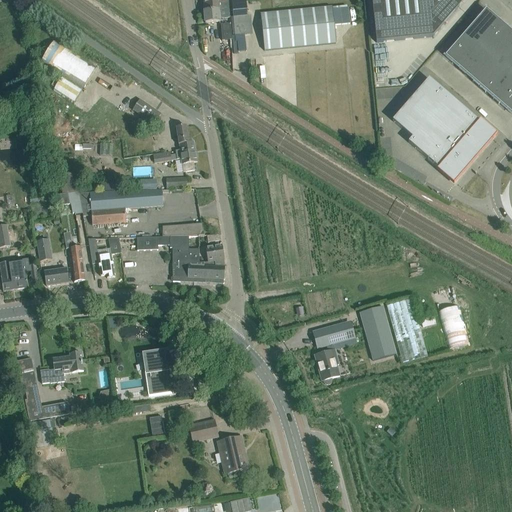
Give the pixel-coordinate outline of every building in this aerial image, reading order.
[(221,2),(220,0),(202,0),(204,12),(229,10),(228,1),(221,2)] [(371,0),(376,43),(433,37),(459,7),(455,4),(459,0),(371,0)] [(250,35),(248,16),(247,16),(246,4),(232,5),(235,42),(232,43),(233,54),(238,53),(238,52),(246,51),(244,36),(250,35)] [(264,52),(336,44),(332,8),(261,15),(264,52)] [(230,19),(229,10),(204,12),(205,24),(220,22),(219,20),(230,19)] [(500,23),(486,11),(468,31),(467,30),(462,36),(463,37),(445,57),(459,70),(459,71),(464,76),(465,75),(473,82),(472,82),(478,87),(479,87),(480,88),(479,88),(485,93),(486,93),(493,99),(493,100),(498,105),(499,104),(511,115),(511,33),(506,28),(506,27),(501,22),(500,23)] [(220,25),(222,42),(232,40),(230,24),(220,25)] [(97,68),(54,41),(41,61),(84,89),(97,68)] [(63,77),(53,91),(73,104),(83,90),(63,77)] [(497,136),(480,121),(479,123),(429,80),(392,122),(412,139),(408,143),(438,169),(437,171),(454,186),(456,183),(454,182),(491,139),(492,141),(497,136)] [(31,102),(28,91),(13,96),(16,106),(31,102)] [(140,101),(133,111),(153,125),(160,114),(140,101)] [(195,152),(194,142),(192,143),(189,139),(188,139),(186,127),(176,129),(180,151),(175,151),(176,154),(180,154),(181,154),(195,152)] [(197,163),(195,152),(181,154),(180,154),(176,154),(176,155),(171,156),(170,152),(153,155),(154,164),(180,160),(181,166),(182,166),(183,173),(194,171),(193,164),(197,163)] [(83,214),(79,194),(79,192),(78,193),(74,173),(59,176),(63,195),(57,196),(59,207),(71,205),(72,214),(75,214),(76,215),(83,214)] [(187,189),(186,178),(166,178),(166,189),(187,189)] [(163,206),(162,191),(79,194),(83,214),(83,217),(92,216),(92,226),(126,223),(125,209),(163,206)] [(189,226),(162,228),(163,237),(190,237),(204,236),(202,225),(201,225),(189,226)] [(7,226),(0,226),(0,248),(10,246),(7,226)] [(163,238),(137,238),(137,239),(137,252),(158,251),(158,247),(170,247),(170,249),(172,249),(172,278),(173,278),(173,283),(223,285),(224,281),(225,267),(215,267),(214,262),(209,263),(208,263),(200,263),(199,257),(189,256),(189,237),(170,238),(163,238)] [(85,282),(81,247),(71,248),(70,239),(64,240),(66,250),(70,249),(74,283),(85,282)] [(95,240),(88,240),(92,265),(93,265),(98,264),(101,277),(107,276),(107,279),(115,278),(112,255),(122,254),(120,239),(119,239),(108,240),(110,250),(111,255),(98,257),(97,252),(95,240)] [(52,259),(49,240),(36,242),(40,262),(52,259)] [(205,249),(208,263),(209,263),(214,262),(215,267),(225,267),(221,247),(205,249)] [(9,262),(0,263),(0,270),(1,278),(3,293),(28,289),(26,276),(25,276),(25,273),(28,272),(27,267),(28,267),(27,262),(9,264),(9,262)] [(28,267),(27,267),(28,272),(31,272),(32,283),(38,282),(36,265),(30,266),(30,267),(28,267)] [(68,284),(66,269),(44,272),(47,287),(68,284)] [(427,357),(411,299),(386,306),(402,364),(427,357)] [(382,307),(360,314),(373,362),(396,355),(382,307)] [(117,319),(109,320),(110,330),(118,329),(117,319)] [(425,323),(427,332),(440,328),(438,319),(425,323)] [(338,366),(334,351),(333,346),(350,341),(345,324),(321,331),(325,348),(327,347),(329,353),(314,357),(317,366),(319,366),(321,372),(319,373),(322,382),(323,382),(323,384),(324,385),(326,386),(328,386),(330,386),(331,384),(332,383),(332,381),(332,379),(340,377),(337,366),(338,366)] [(83,372),(81,354),(79,354),(79,353),(78,353),(78,352),(77,351),(76,351),(75,351),(74,351),(73,352),(73,353),(72,354),(72,355),(70,356),(70,358),(53,360),(54,371),(49,372),(49,371),(40,372),(42,385),(50,384),(50,385),(63,383),(62,375),(83,372)] [(166,351),(144,354),(147,374),(151,374),(154,396),(172,394),(172,393),(166,352),(166,351)] [(41,408),(31,360),(17,363),(20,378),(19,378),(21,389),(27,388),(27,391),(25,391),(27,400),(25,401),(29,422),(69,415),(67,404),(41,408)] [(99,370),(101,386),(108,385),(107,369),(99,370)] [(153,435),(168,434),(167,417),(152,417),(153,435)] [(55,420),(44,420),(45,446),(56,445),(55,420)] [(218,438),(214,421),(189,426),(193,443),(218,438)] [(248,470),(241,438),(217,443),(224,475),(248,470)] [(249,499),(230,503),(231,511),(249,511),(252,511),(249,499)]
